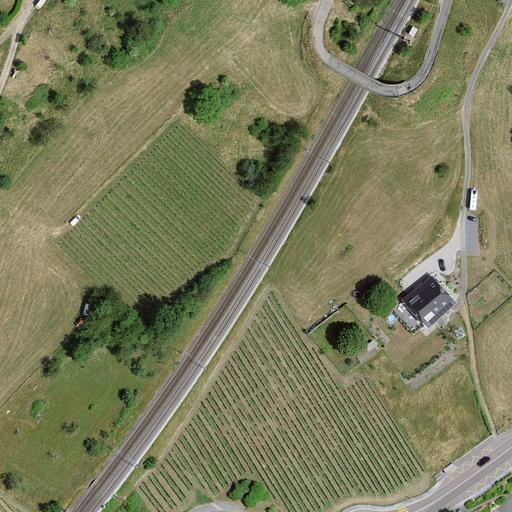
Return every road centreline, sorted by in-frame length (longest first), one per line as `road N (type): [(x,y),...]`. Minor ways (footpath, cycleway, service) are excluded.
road 1 (motorway): [(0,501),(285,336),(511,179)]
road 2 (motorway): [(511,110),(277,258),(0,409)]
road 3 (track): [(463,292),(465,111),(511,0)]
road 4 (residential): [(448,0),(424,72),(396,91),(329,61),(319,36),(328,0)]
